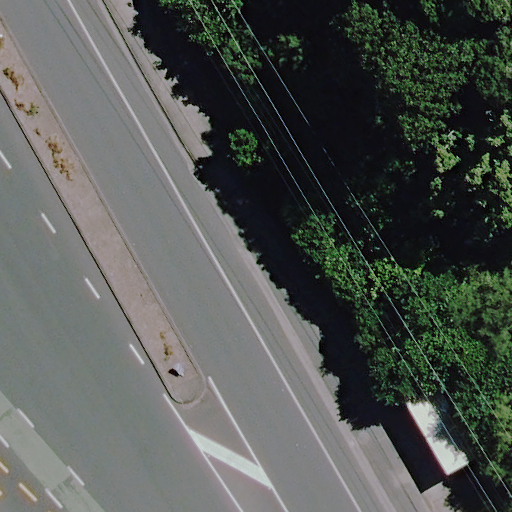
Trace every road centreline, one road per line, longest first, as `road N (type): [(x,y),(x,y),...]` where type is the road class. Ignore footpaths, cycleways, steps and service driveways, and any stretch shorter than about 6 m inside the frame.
road 1 (secondary): [(24,0),(180,282),(237,511)]
road 2 (secondary): [(235,511),(61,375)]
